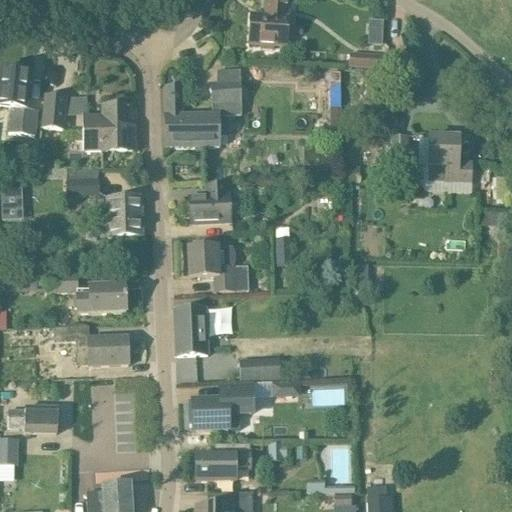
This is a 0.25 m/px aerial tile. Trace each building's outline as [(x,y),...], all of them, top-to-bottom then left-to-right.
[(265,0),(265,18),(251,17),(249,46),(261,46),(261,51),(273,52),(273,47),(286,48),(287,19),(287,10),(290,10),(290,0),(265,0)] [(368,21),(367,46),(381,46),(382,21),(368,21)] [(348,53),(347,68),(387,71),(387,56),(348,53)] [(216,71),(217,87),(211,87),(212,106),(218,105),(218,117),(241,117),(240,71),(216,71)] [(2,72),(0,89),(0,110),(11,111),(8,135),(34,138),(37,113),(36,113),(25,112),(26,103),(29,75),(2,72)] [(320,87),(320,95),(329,95),(329,87),(320,87)] [(218,117),(183,117),(182,88),(165,89),(165,118),(164,118),(165,151),(219,149),(218,117)] [(44,98),(42,130),(63,132),(65,119),(66,100),(44,98)] [(85,118),(85,154),(136,154),(136,139),(131,139),(131,109),(101,109),(101,118),(85,118)] [(342,110),(330,110),(331,132),(342,133),(342,110)] [(407,169),(408,138),(391,138),(391,169),(407,169)] [(429,139),(428,168),(428,184),(471,186),(471,165),(458,165),(459,140),(429,139)] [(100,195),(99,180),(97,180),(100,172),(67,172),(67,181),(68,196),(100,195)] [(20,180),(0,180),(0,196),(21,196),(20,180)] [(189,199),(190,226),(230,225),(229,197),(226,197),(226,185),(206,186),(206,198),(189,199)] [(143,238),(142,198),(106,199),(107,239),(143,238)] [(511,215),(478,215),(478,229),(511,229),(511,215)] [(289,239),(274,240),(276,269),(290,268),(289,239)] [(189,281),(213,280),(214,295),(247,293),(246,268),(233,269),(234,266),(235,263),(234,260),(234,257),(233,253),(230,249),(187,251),(189,281)] [(88,289),(89,293),(78,293),(77,278),(47,278),(47,296),(77,296),(77,298),(75,298),(76,319),(90,319),(90,317),(126,316),(125,287),(88,289)] [(206,311),(173,312),(175,358),(208,357),(206,311)] [(127,339),(89,341),(89,329),(54,330),(54,346),(75,345),(77,368),(89,368),(89,370),(129,368),(127,339)] [(278,360),(238,362),(239,383),(280,382),(278,360)] [(300,383),(272,384),(272,385),(292,385),(292,398),(301,397),(300,394),(318,393),(318,384),(300,385),(300,383)] [(204,402),(187,403),(188,422),(193,422),(194,433),(228,432),(240,432),(240,416),(252,415),(251,404),(251,386),(220,387),(220,402),(204,403),(204,402)] [(7,432),(25,433),(25,435),(56,436),(57,410),(26,409),(26,412),(8,412),(7,432)] [(0,441),(0,467),(18,468),(18,442),(0,441)] [(195,458),(196,484),(218,484),(218,488),(230,488),(230,484),(235,484),(235,472),(250,472),(250,446),(214,446),(214,458),(195,458)] [(306,484),(306,498),(325,498),(325,490),(325,484),(306,484)] [(132,511),(133,488),(104,488),(104,494),(88,494),(87,511),(132,511)] [(250,511),(251,496),(221,496),(221,509),(195,508),(195,511),(250,511)] [(387,511),(387,499),(367,500),(367,511),(387,511)] [(334,501),(334,511),(351,511),(351,501),(334,501)]
